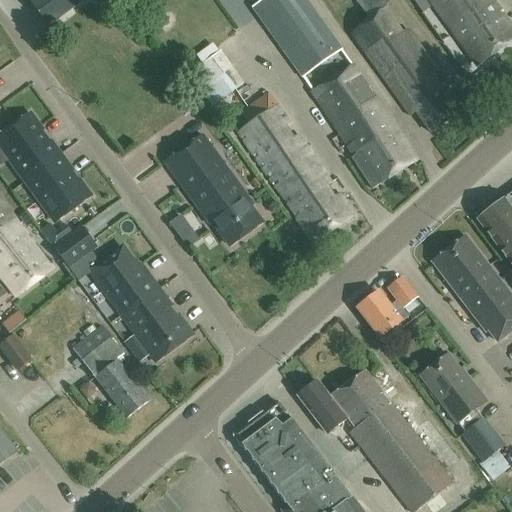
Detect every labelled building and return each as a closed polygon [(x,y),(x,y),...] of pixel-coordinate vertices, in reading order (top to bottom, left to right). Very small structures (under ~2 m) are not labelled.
[(83,0),(30,0),(49,26),(83,0)] [(372,189),(418,159),(383,107),(305,0),(264,0),(253,8),(263,22),(316,95),(354,156),(352,158),(372,189)] [(402,33),(384,7),(391,1),(390,0),(354,0),(369,20),(352,33),(410,115),(415,112),(430,133),(459,112),(456,108),(457,107),(460,104),(450,90),(445,94),(433,78),(438,72),(408,31),(402,33)] [(423,0),(412,0),(422,13),(430,8),(423,0)] [(511,27),(492,0),(430,0),(477,65),(511,40),(511,27)] [(222,55),(187,74),(208,111),(243,92),(222,55)] [(295,136),(288,126),(291,124),(269,94),(257,102),(241,113),(250,125),(238,132),(299,220),(298,221),(313,244),(354,216),(339,195),(335,196),(328,186),(331,183),(299,135),(295,136)] [(30,114),(0,136),(0,147),(10,160),(26,182),(60,155),(50,142),(47,144),(40,133),(43,131),(30,114)] [(262,223),(250,207),(253,205),(203,135),(165,163),(199,211),(204,207),(214,221),(212,222),(230,246),(262,223)] [(60,155),(26,182),(56,223),(91,197),(79,180),(76,182),(69,173),(72,171),(60,155)] [(511,193),(507,197),(507,196),(477,220),(511,264),(511,273),(511,275),(511,193)] [(0,231),(15,220),(0,200),(0,231)] [(15,220),(0,231),(0,276),(16,297),(52,270),(25,235),(16,221),(15,220)] [(54,246),(62,240),(50,224),(42,230),(54,246)] [(83,228),(56,248),(81,281),(91,274),(102,265),(92,251),(98,247),(83,228)] [(497,342),(511,331),(511,297),(466,237),(433,262),(486,332),(488,330),(497,342)] [(122,317),(160,290),(144,268),(139,270),(124,249),(102,265),(91,274),(117,310),(122,317)] [(409,315),(404,308),(418,297),(403,278),(388,289),(399,303),(391,309),(378,292),(358,308),(381,338),(401,322),(409,315)] [(122,317),(120,318),(118,319),(126,330),(129,327),(136,336),(150,355),(156,363),(193,335),(160,290),(122,317)] [(127,419),(150,401),(118,360),(125,355),(102,327),(73,349),(127,419)] [(0,348),(17,372),(32,361),(13,336),(0,345),(0,348)] [(140,362),(150,355),(136,336),(126,343),(140,362)] [(467,380),(449,355),(421,376),(457,424),(458,424),(476,410),(487,402),(469,379),(467,380)] [(413,511),(452,484),(365,371),(329,398),(334,405),(332,407),(344,422),(347,420),(355,430),(351,433),(410,511),(413,511)] [(329,398),(317,382),(298,397),(327,435),(344,422),(332,407),(334,405),(329,398)] [(327,464),(321,456),(279,402),(235,434),(289,507),(280,511),(281,511),(361,511),(345,490),(354,483),(335,458),(327,464)] [(465,433),(462,436),(483,463),(504,447),(484,419),(483,420),(465,433)] [(0,464),(17,451),(0,429),(0,464)] [(499,457),(480,466),(488,484),(507,476),(499,457)] [(0,481),(4,487),(22,474),(15,463),(0,472),(0,481)] [(442,495),(450,511),(457,507),(460,511),(482,511),(466,482),(442,495)]
